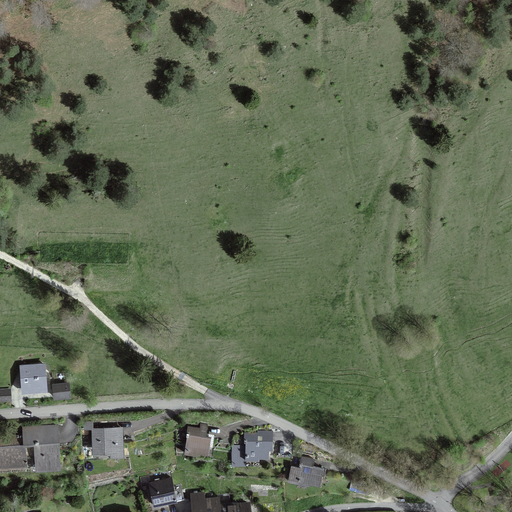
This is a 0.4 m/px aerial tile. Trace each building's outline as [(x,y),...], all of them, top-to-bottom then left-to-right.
[(46,390),(44,364),(21,366),(23,389),(37,388),(37,391),(46,390)] [(68,384),(54,385),(55,397),(69,396),(68,384)] [(0,390),(0,400),(10,400),(9,390),(0,390)] [(186,436),(188,436),(186,450),(208,454),(211,437),(205,436),(207,425),(201,424),(201,428),(188,427),(186,436)] [(24,434),(8,434),(9,437),(0,437),(0,462),(33,460),(33,466),(59,464),(58,444),(53,445),(52,426),(24,427),(24,434)] [(121,427),(92,428),(93,447),(100,447),(100,452),(110,451),(111,456),(122,456),(121,427)] [(244,439),(235,439),(234,464),(246,464),(246,457),(268,457),(269,440),(272,440),(272,431),(257,431),(257,433),(245,433),(244,439)] [(292,466),(288,480),(298,482),(298,480),(319,485),(323,468),(313,466),(314,459),(301,456),(299,465),(301,466),(300,468),(292,466)] [(352,476),(349,489),(368,493),(371,480),(352,476)] [(149,483),(153,502),(166,499),(167,502),(184,498),(181,484),(174,485),(172,478),(149,483)] [(248,511),(248,503),(218,506),(217,499),(201,501),(200,493),(193,494),(194,511),(248,511)]
